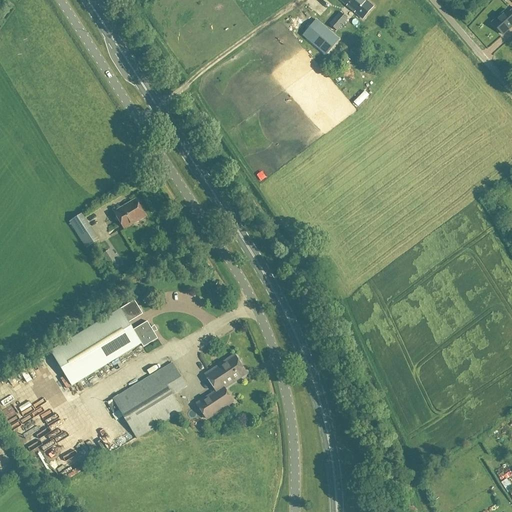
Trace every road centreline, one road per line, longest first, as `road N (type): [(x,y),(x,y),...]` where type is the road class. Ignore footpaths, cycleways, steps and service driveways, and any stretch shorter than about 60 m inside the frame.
road 1 (primary): [(335,511),(317,405),(272,293),(86,0)]
road 2 (unclassified): [(294,511),(280,377),(249,308),(59,0)]
road 3 (unknown): [(153,105),(297,0)]
